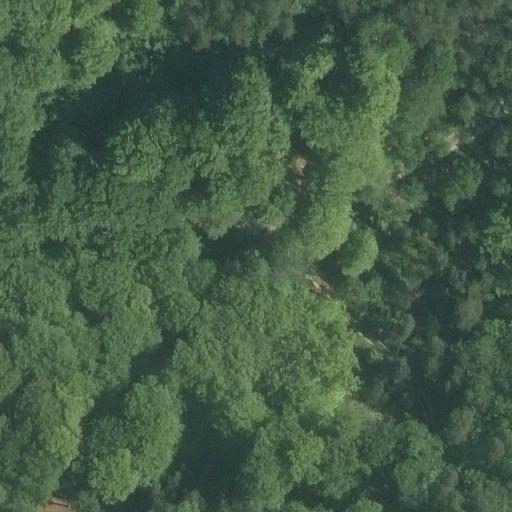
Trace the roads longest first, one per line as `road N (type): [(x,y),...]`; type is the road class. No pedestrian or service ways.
road 1 (track): [(0,355),(511,119)]
road 2 (track): [(429,511),(446,442),(443,421),(261,238)]
